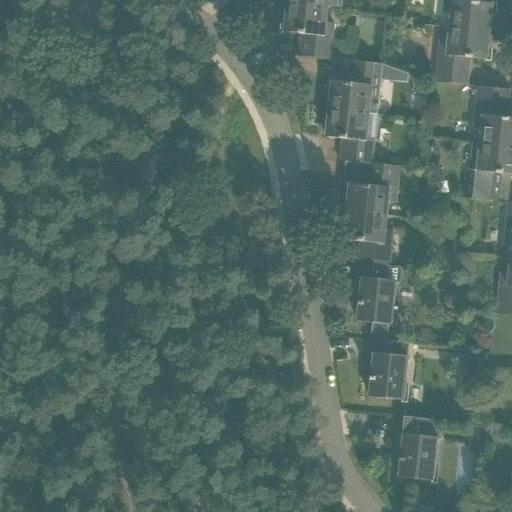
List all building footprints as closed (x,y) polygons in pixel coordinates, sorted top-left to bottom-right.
[(286,0),(287,4),(327,8),(342,10),(343,0),(286,0)] [(451,13),(449,27),(490,32),(493,4),(474,2),(474,0),(443,0),(443,12),(451,13)] [(327,8),(287,4),(284,31),(302,33),(300,55),(330,58),(334,23),(326,22),(327,8)] [(490,32),(449,27),(448,42),(440,41),(436,83),(466,86),(468,58),(487,60),(490,32)] [(332,81),(329,109),(369,113),(369,116),(377,117),(379,100),(379,92),(382,65),(372,64),(352,61),(350,83),(332,81)] [(481,129),(480,143),(511,146),(511,118),(505,117),(508,90),(478,87),(473,128),(481,129)] [(342,161),(370,164),(372,164),(377,117),(369,116),(369,113),(329,109),(326,137),(344,139),(342,161)] [(435,141),(424,144),(428,157),(435,155),(437,149),(435,141)] [(511,146),(480,143),(478,158),(470,157),(466,198),(496,201),(499,174),(511,174),(511,146)] [(349,184),(346,211),(387,215),(388,201),(396,202),(400,167),(372,164),(370,164),(367,186),(349,184)] [(343,239),(361,241),(359,263),(389,266),(393,231),(385,230),(387,215),(346,211),(343,239)] [(511,258),(510,259),(509,274),(501,273),(496,314),(511,315),(511,258)] [(357,263),(354,291),(360,291),(356,321),(372,323),(376,323),(388,324),(391,325),(395,283),(400,283),(402,268),(389,266),(359,263),(357,263)] [(192,267),(195,283),(212,280),(210,265),(192,267)] [(372,323),(370,338),(386,340),(388,324),(376,323),(372,323)] [(369,397),(403,400),(409,342),(386,340),(370,338),(369,338),(366,366),(372,367),(369,397)] [(431,419),(419,418),(399,416),(396,448),(401,448),(398,478),(432,481),(437,437),(429,437),(431,419)] [(489,433),(490,425),(474,424),(473,431),(489,433)]
